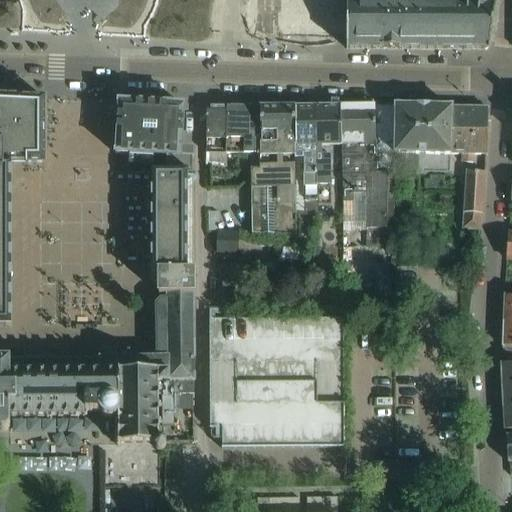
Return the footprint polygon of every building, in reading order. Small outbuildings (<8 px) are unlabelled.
[(212,0),(211,30),(237,32),(238,0),(212,0)] [(347,0),(347,50),(448,50),(483,51),(489,46),(489,42),(495,0),(347,0)] [(0,327),(4,328),(11,328),(11,322),(11,308),(11,302),(11,288),(11,282),(11,268),(11,262),(11,248),(11,242),(11,228),(11,222),(11,208),(11,202),(11,188),(11,182),(11,168),(11,165),(13,165),(23,165),(25,165),(28,165),(34,165),(36,165),(42,165),(45,165),(45,159),(45,99),(0,97),(0,327)] [(118,103),(115,155),(160,157),(191,159),(191,151),(185,151),(185,147),(181,147),(183,107),(167,106),(166,117),(153,116),(153,118),(133,116),(134,104),(118,103)] [(395,174),(395,153),(394,128),(394,107),(383,107),(340,108),(341,146),(343,225),(366,224),(366,228),(366,247),(379,248),(392,248),(393,229),(393,174),(395,174)] [(487,109),(425,108),(394,107),(394,128),(395,153),(449,155),(461,155),(461,163),(472,164),(472,155),(486,156),(487,109)] [(226,155),(226,108),(206,108),(205,166),(225,168),(226,155)] [(259,155),(259,109),(226,108),(226,155),(259,155)] [(321,146),(341,146),(340,108),(315,109),(317,206),(330,206),(330,186),(330,158),(328,156),(326,156),(326,153),(325,151),(321,152),(321,146)] [(296,237),(295,177),(293,144),(294,144),(293,109),(259,109),(259,155),(258,172),(250,170),(251,234),(288,237),(296,237)] [(317,214),(317,206),(315,109),(293,109),(294,144),(293,144),(295,177),(304,177),(304,214),(317,214)] [(192,173),(191,159),(160,157),(159,173),(192,173)] [(159,173),(152,173),(152,177),(152,182),(152,188),(152,202),(152,208),(152,222),(152,228),(152,242),(152,248),(152,262),(152,268),(152,282),(152,286),(154,286),(159,286),(159,296),(167,296),(167,300),(193,300),(192,173),(159,173)] [(482,215),(485,174),(466,173),(462,230),(480,231),(482,215)] [(219,201),(218,220),(229,220),(230,201),(219,201)] [(218,233),(217,254),(236,255),(237,234),(218,233)] [(247,267),(243,266),(223,265),(222,287),(246,289),(247,267)] [(97,319),(114,318),(112,297),(95,299),(97,319)] [(511,297),(503,297),(502,322),(511,322),(511,297)] [(0,430),(0,431),(2,431),(3,432),(4,431),(5,431),(6,430),(7,429),(8,428),(8,427),(8,426),(8,418),(85,418),(85,414),(98,414),(99,415),(100,417),(101,418),(103,419),(104,420),(106,421),(108,421),(110,421),(112,421),(113,421),(115,420),(117,419),(117,422),(114,422),(114,425),(116,425),(116,444),(152,444),(152,445),(152,447),(152,448),(153,449),(154,450),(155,451),(156,451),(158,451),(159,451),(160,451),(161,450),(162,449),(163,448),(164,447),(164,446),(164,444),(163,443),(162,442),(162,441),(160,440),(159,440),(158,440),(158,425),(161,425),(161,427),(173,427),(173,419),(173,396),(193,395),(193,300),(167,300),(163,300),(159,300),(154,305),(156,342),(156,360),(99,360),(99,361),(9,361),(9,359),(0,359),(0,430)] [(343,319),(208,320),(209,430),(221,430),(221,441),(221,450),(344,449),(343,325),(343,322),(343,319)] [(511,322),(502,322),(501,365),(511,364),(511,322)] [(511,386),(511,364),(501,365),(502,387),(511,386)] [(511,407),(511,386),(502,387),(503,408),(511,407)] [(511,407),(503,408),(504,431),(511,430),(511,407)] [(316,507),(327,507),(326,498),(316,499),(316,507)] [(327,507),(337,506),(337,498),(326,498),(327,507)] [(268,508),(278,508),(278,499),(268,500),(268,508)] [(278,508),(289,507),(289,499),(278,499),(278,508)] [(289,507),(299,507),(299,499),(289,499),(289,507)] [(306,507),(316,507),(316,499),(306,499),(306,507)]
